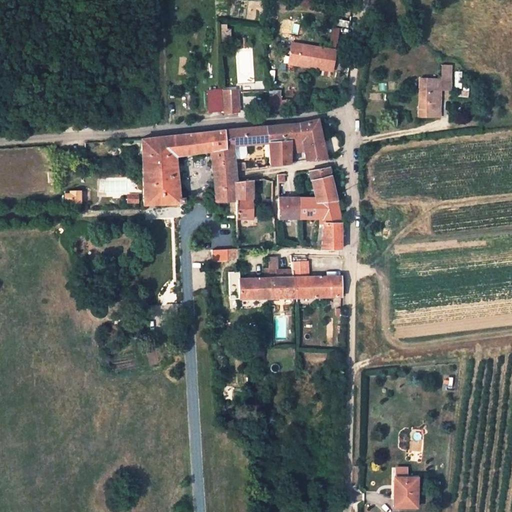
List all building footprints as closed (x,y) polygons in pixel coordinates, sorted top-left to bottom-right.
[(330,41),(337,43),(340,28),(332,26),(330,41)] [(336,50),(293,43),(289,64),(333,71),(336,50)] [(452,66),(443,66),(442,78),(421,77),(420,117),(440,118),(441,91),(451,91),(452,66)] [(211,111),(224,111),(222,92),(222,90),(210,91),(211,111)] [(222,92),(224,111),(224,113),(240,112),(238,91),(222,92)] [(290,163),(291,153),(292,141),(303,140),(305,151),(306,161),(328,159),(319,119),(303,123),(293,124),(267,127),(269,143),(272,166),(290,163)] [(269,143),(267,127),(227,131),(228,147),(234,146),(269,143)] [(212,151),(214,173),(234,171),(234,146),(228,147),(227,131),(143,139),(145,204),(190,203),(190,196),(184,197),(178,155),(212,151)] [(292,141),(291,153),(305,151),(303,140),(292,141)] [(319,233),(319,248),(341,248),(340,220),(329,168),(309,172),(313,199),(278,197),(279,218),(320,218),(319,233)] [(214,173),(215,186),(235,184),(235,182),(234,171),(214,173)] [(277,175),(277,183),(285,183),(284,174),(277,175)] [(236,219),(249,218),(253,218),(253,210),(250,210),(250,200),(253,200),(252,181),(235,182),(235,184),(236,201),(236,214),(236,219)] [(236,201),(235,184),(215,186),(217,202),(232,201),(236,201)] [(79,190),(68,190),(68,193),(67,193),(65,193),(64,195),(64,196),(64,197),(65,198),(66,199),(68,199),(68,202),(80,201),(79,190)] [(273,200),(265,200),(266,215),(274,215),(273,204),(273,200)] [(211,248),(212,258),(227,258),(227,248),(211,248)] [(269,276),(270,298),(295,298),(295,277),(283,277),(283,267),(279,267),(279,253),(269,253),(269,276)] [(238,298),(270,298),(269,276),(238,277),(238,298)] [(295,298),(311,297),(331,297),(342,297),(342,276),(307,277),(295,277),(295,298)] [(391,480),(391,508),(413,509),(414,481),(391,480)]
